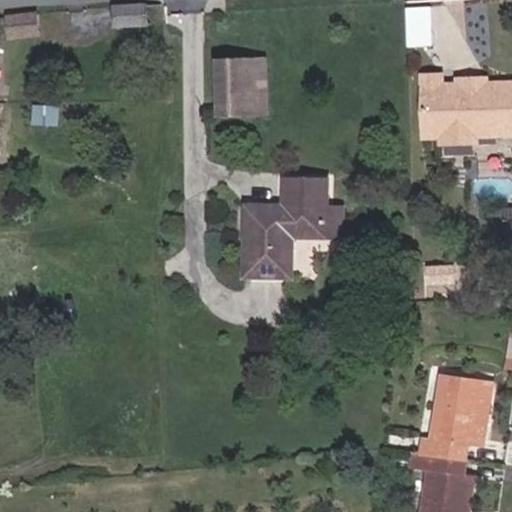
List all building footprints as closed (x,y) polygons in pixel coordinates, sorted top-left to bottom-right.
[(149,26),(148,5),(114,6),(115,28),(149,26)] [(435,30),(433,5),(409,7),(411,32),(435,30)] [(42,35),(39,13),(8,17),(11,39),(42,35)] [(436,45),(435,30),(411,32),(413,47),(436,45)] [(269,114),(266,60),(219,62),(221,115),(269,114)] [(511,135),(511,79),(459,80),(459,85),(444,85),(444,76),(424,76),(424,138),(442,138),(451,131),(469,130),(478,137),(511,135)] [(478,143),(478,137),(469,130),(451,131),(442,138),(443,144),(478,143)] [(332,188),(332,180),(284,180),(284,188),(332,188)] [(332,208),(332,188),(284,188),(283,207),(248,206),(247,278),(298,278),(298,238),(332,238),(332,208)] [(347,238),(347,209),(332,208),(332,238),(347,238)] [(511,218),(511,208),(504,209),(503,218),(511,218)] [(456,284),(456,266),(429,267),(430,285),(456,284)] [(478,446),(488,380),(443,374),(434,439),(425,438),(423,453),(469,460),(471,444),(478,446)] [(487,447),(497,382),(488,380),(478,446),(487,447)] [(469,511),(474,476),(466,475),(469,460),(423,453),(414,452),(412,467),(429,470),(423,511),(469,511)] [(473,511),(479,477),(474,476),(469,511),(473,511)]
